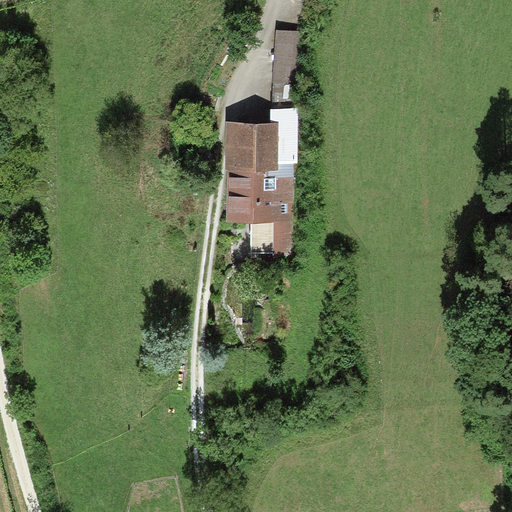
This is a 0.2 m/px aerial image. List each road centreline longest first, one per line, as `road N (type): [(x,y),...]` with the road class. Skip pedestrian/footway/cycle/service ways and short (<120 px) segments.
road 1 (track): [(276,0),(258,57),(223,110),(193,373),(206,511)]
road 2 (track): [(36,511),(0,381)]
